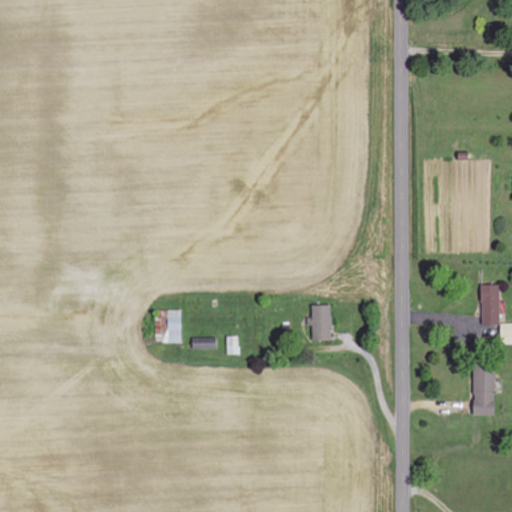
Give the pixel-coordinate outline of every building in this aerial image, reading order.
[(483,327),(502,326),(501,289),(482,289),(483,327)] [(312,308),(313,342),(333,342),(332,307),(312,308)] [(183,312),(168,312),(167,344),(182,345),(183,312)] [(511,338),(511,324),(502,325),(502,339),(511,338)] [(193,340),(194,350),(218,350),(217,340),(193,340)] [(496,417),(495,375),(474,375),(475,417),(496,417)]
